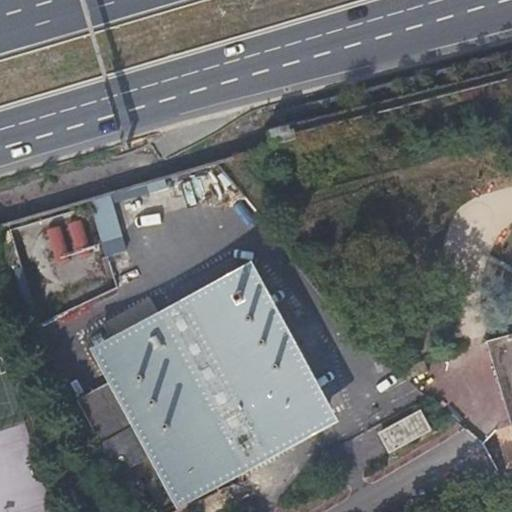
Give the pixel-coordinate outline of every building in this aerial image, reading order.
[(167,169),(154,173),(155,178),(157,182),(170,178),(167,169)] [(118,184),(96,190),(109,231),(130,225),(118,184)] [(102,250),(102,245),(101,239),(100,234),(97,228),(93,223),(87,219),(82,217),(75,215),(71,215),(65,216),(59,218),(50,224),(46,229),(44,233),(42,238),(41,246),(42,251),(44,257),(47,263),(50,267),(55,271),(62,274),(66,275),(73,276),(78,275),(85,273),(91,269),(94,266),(98,261),(100,256),(102,250)] [(197,300),(248,273),(239,255),(187,282),(197,300)] [(124,369),(95,385),(79,393),(117,466),(162,442),(184,484),(226,462),(230,469),(283,441),(279,434),(321,411),(248,273),(197,300),(169,314),(158,293),(110,318),(121,340),(112,345),(124,369)] [(101,351),(112,345),(121,340),(110,318),(90,329),(101,351)] [(511,332),(485,341),(511,434),(511,332)] [(382,432),(391,450),(432,428),(423,410),(382,432)]
